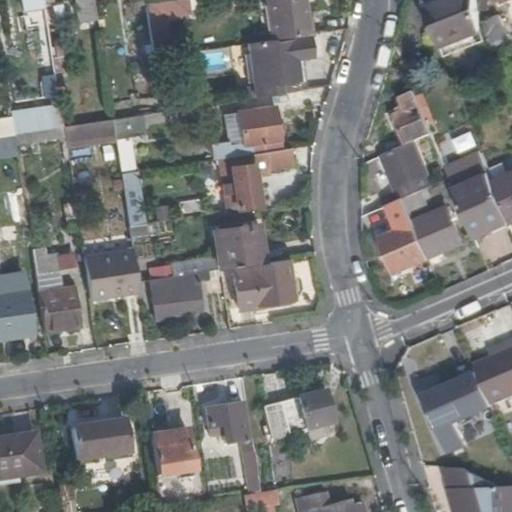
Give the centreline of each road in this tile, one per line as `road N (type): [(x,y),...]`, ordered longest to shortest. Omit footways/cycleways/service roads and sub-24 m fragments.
road 1 (residential): [(0,390),(357,337)]
road 2 (residential): [(376,0),(332,193),(357,337)]
road 3 (residential): [(357,337),(408,511)]
road 4 (residential): [(511,277),(357,337)]
